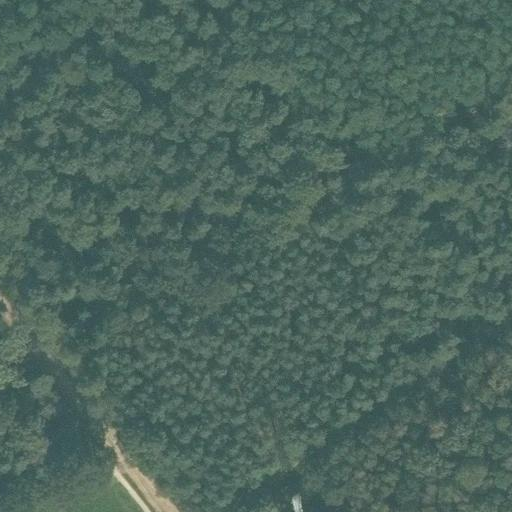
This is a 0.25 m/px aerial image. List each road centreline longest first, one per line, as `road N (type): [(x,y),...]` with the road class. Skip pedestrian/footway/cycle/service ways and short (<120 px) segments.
road 1 (track): [(226,511),(511,322)]
road 2 (track): [(0,303),(168,511)]
